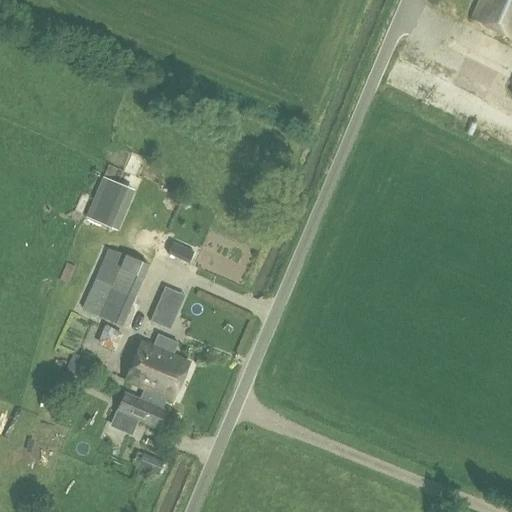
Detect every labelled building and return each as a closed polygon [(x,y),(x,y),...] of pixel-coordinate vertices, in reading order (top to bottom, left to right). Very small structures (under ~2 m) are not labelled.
[(511,37),(511,0),(479,0),(471,19),(511,37)] [(106,170),(93,212),(126,222),(139,180),(106,170)] [(170,227),(163,242),(203,260),(210,245),(170,227)] [(125,254),(98,316),(122,326),(149,264),(125,254)] [(163,319),(157,335),(175,341),(194,286),(168,277),(155,316),(163,319)] [(124,392),(116,411),(160,430),(169,411),(161,408),(165,399),(171,401),(188,363),(141,343),(125,381),(152,393),(148,402),(124,392)] [(65,372),(86,382),(95,363),(74,353),(65,372)] [(163,461),(144,453),(139,464),(158,472),(163,461)]
